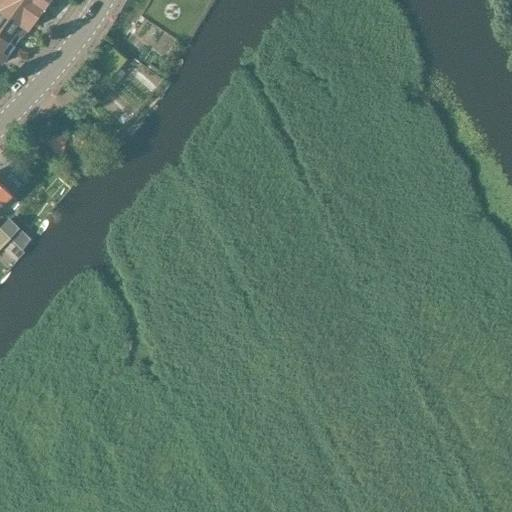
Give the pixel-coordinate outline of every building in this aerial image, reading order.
[(0,0),(0,9),(30,31),(52,0),(0,0)] [(0,36),(16,48),(16,47),(15,47),(27,31),(29,32),(30,31),(0,9),(0,36)] [(0,36),(0,64),(2,65),(14,48),(15,48),(16,48),(0,36)] [(110,46),(93,66),(97,70),(100,73),(105,77),(105,78),(108,80),(109,79),(119,68),(126,60),(113,49),(110,46)] [(66,155),(62,161),(69,167),(74,161),(66,155)] [(0,204),(10,195),(0,184),(0,204)] [(20,249),(30,238),(18,228),(8,238),(9,239),(20,249)] [(0,247),(9,239),(8,238),(0,229),(0,247)]
